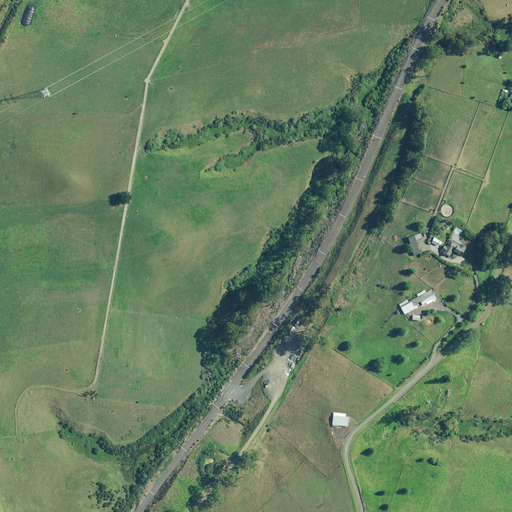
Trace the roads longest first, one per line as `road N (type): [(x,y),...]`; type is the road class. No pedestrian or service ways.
road 1 (track): [(432,362),(346,444),(361,511)]
road 2 (track): [(511,220),(486,308),(432,362)]
road 3 (track): [(432,362),(436,344),(472,308),(478,286),(464,263),(430,247)]
